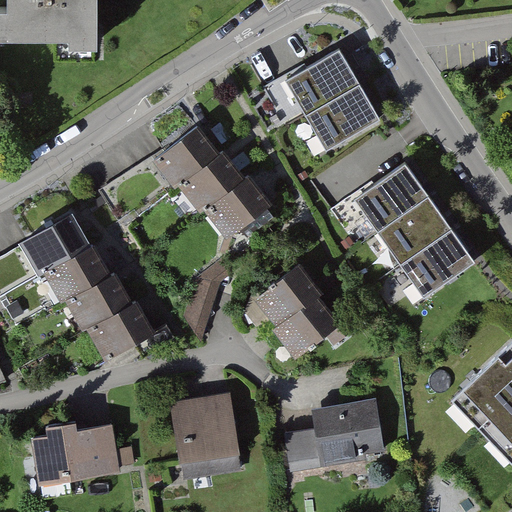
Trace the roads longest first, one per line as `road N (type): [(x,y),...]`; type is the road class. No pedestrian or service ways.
road 1 (residential): [(306,0),(148,86),(85,140),(0,188)]
road 2 (residential): [(0,406),(227,350)]
road 3 (residential): [(398,50),(511,220)]
